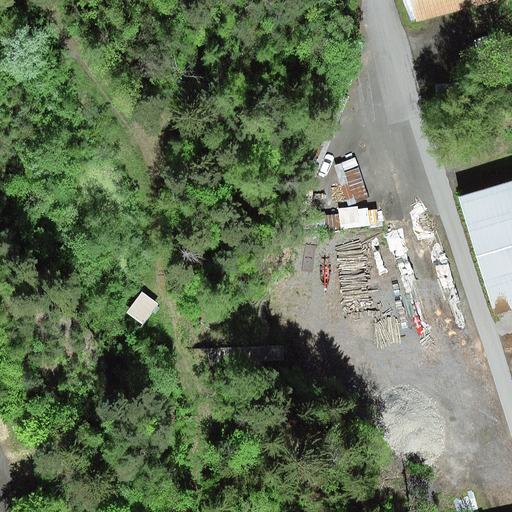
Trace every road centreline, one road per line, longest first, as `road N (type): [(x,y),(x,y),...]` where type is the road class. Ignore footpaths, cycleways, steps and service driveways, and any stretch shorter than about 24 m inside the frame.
road 1 (unclassified): [(511,422),(435,203),(390,18)]
road 2 (track): [(43,0),(143,158),(157,285)]
